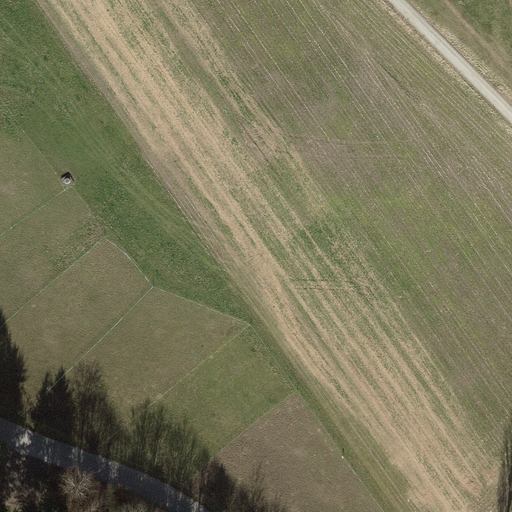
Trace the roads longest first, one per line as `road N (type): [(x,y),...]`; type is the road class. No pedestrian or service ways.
road 1 (residential): [(183,511),(0,430)]
road 2 (track): [(395,0),(511,116)]
